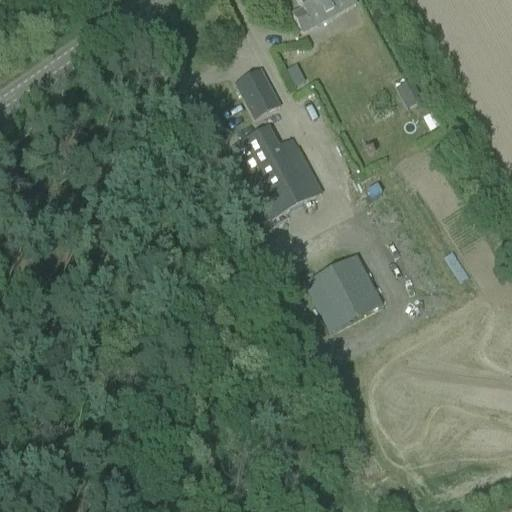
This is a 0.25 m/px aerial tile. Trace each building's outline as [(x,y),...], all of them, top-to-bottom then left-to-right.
[(289,16),(299,34),(301,37),(338,17),(336,14),(352,5),(349,0),(297,0),(294,2),(299,11),(289,16)] [(278,111),(259,75),(234,88),(253,124),(278,111)] [(398,82),(383,87),(389,107),(405,102),(398,82)] [(297,138),(309,135),(299,102),(287,106),(297,138)] [(230,152),(269,224),(320,197),(291,144),(276,152),(266,132),(230,152)] [(385,251),(373,257),(379,270),(391,264),(385,251)]
